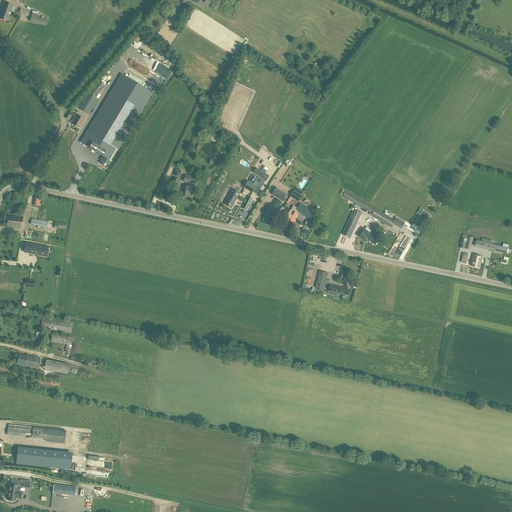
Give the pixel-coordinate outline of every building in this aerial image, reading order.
[(3,1),(0,11),(0,18),(7,21),(13,5),(3,1)] [(32,12),(29,21),(46,25),(47,19),(37,16),(37,14),(32,12)] [(173,13),(170,17),(176,21),(179,16),(173,13)] [(121,74),(80,142),(103,156),(100,160),(109,165),(152,93),(121,74)] [(86,89),(93,95),(101,86),(94,80),(86,89)] [(82,97),(76,107),(89,114),(98,100),(85,93),(83,98),(82,97)] [(76,114),(70,124),(79,129),(85,119),(76,114)] [(257,168),(254,173),(256,174),(261,178),(261,177),(265,180),(266,181),(269,176),(257,168)] [(249,181),(245,187),(252,192),(253,191),(257,193),(258,190),(265,180),(261,177),(261,178),(256,174),(254,173),(251,177),(255,180),(253,183),(249,181)] [(186,175),(184,182),(192,184),(194,177),(186,175)] [(173,178),(171,187),(178,188),(180,179),(173,178)] [(183,185),(180,196),(189,198),(192,188),(183,185)] [(276,188),(272,195),(284,201),(288,195),(276,188)] [(233,189),(224,205),(232,209),(240,193),(233,189)] [(294,190),(290,196),(293,198),(296,200),(298,201),(302,195),(294,190)] [(346,191),(343,196),(355,204),(354,207),(358,209),(360,207),(372,214),(371,216),(390,227),(394,221),(346,191)] [(248,197),(242,208),(247,211),(253,200),(248,197)] [(287,208),(281,218),(289,222),(290,220),(293,222),(298,213),(309,219),(313,213),(313,212),(314,211),(297,201),(295,205),(298,207),(298,208),(293,206),(291,210),(287,208)] [(267,207),(263,220),(272,223),(276,209),(267,207)] [(354,209),(342,234),(350,238),(362,213),(354,209)] [(7,216),(6,227),(21,228),(22,217),(7,216)] [(31,219),(30,224),(46,227),(47,221),(31,219)] [(364,241),(366,238),(375,245),(382,237),(372,230),(369,234),(362,229),(357,236),(364,241)] [(23,237),(41,239),(42,233),(23,231),(23,237)] [(463,235),(460,248),(465,249),(468,236),(463,235)] [(468,237),(465,249),(470,250),(473,238),(468,237)] [(476,240),(475,247),(495,252),(496,245),(476,240)] [(26,243),(25,249),(30,250),(30,253),(33,253),(33,254),(37,255),(37,254),(44,255),(46,246),(26,243)] [(473,255),(471,266),(480,268),(482,257),(473,255)] [(319,271),(315,288),(324,290),(328,273),(319,271)] [(330,285),(329,291),(349,295),(350,289),(350,287),(351,287),(352,282),(353,280),(352,280),(352,279),(345,277),(343,285),(346,286),(345,288),(330,285)] [(42,317),(40,327),(70,333),(72,323),(42,317)] [(52,334),(50,342),(66,345),(64,354),(69,355),(72,338),(52,334)] [(18,354),(17,364),(24,365),(24,366),(38,369),(40,357),(26,355),(18,354)] [(85,359),(84,364),(105,369),(106,364),(85,359)] [(45,360),(44,370),(67,374),(68,372),(76,374),(78,366),(69,365),(69,364),(45,360)] [(34,438),(35,427),(13,425),(13,423),(8,423),(7,424),(6,435),(34,438)] [(64,444),(65,431),(48,429),(45,428),(44,439),(46,439),(46,442),(64,444)] [(73,454),(18,449),(17,465),(72,470),(73,454)] [(19,492),(20,487),(22,487),(27,488),(28,481),(21,479),(20,483),(18,482),(18,480),(12,479),(12,481),(11,482),(11,484),(10,484),(9,490),(7,500),(8,500),(8,501),(11,502),(11,501),(15,501),(15,497),(18,497),(19,492)] [(75,495),(76,487),(53,484),(52,493),(75,495)] [(106,493),(106,489),(86,487),(85,496),(106,498),(106,493)]
